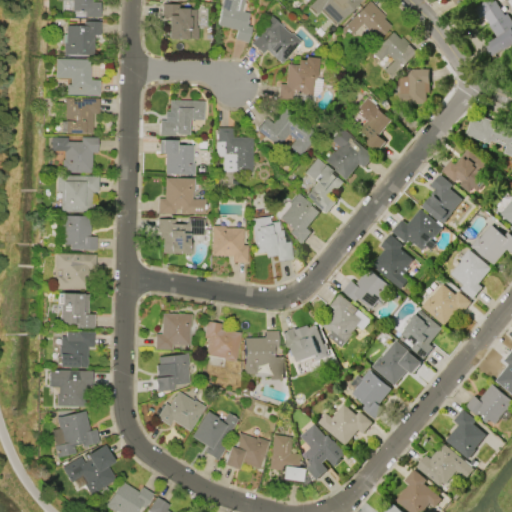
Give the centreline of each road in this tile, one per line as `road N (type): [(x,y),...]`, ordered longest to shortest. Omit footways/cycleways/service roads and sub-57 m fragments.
road 1 (residential): [(511,309),(344,508),(329,511),(182,483),(139,450),(124,406),(129,0)]
road 2 (residential): [(475,82),(305,291),(272,300),(126,277)]
road 3 (residential): [(511,97),(475,82),(407,0)]
